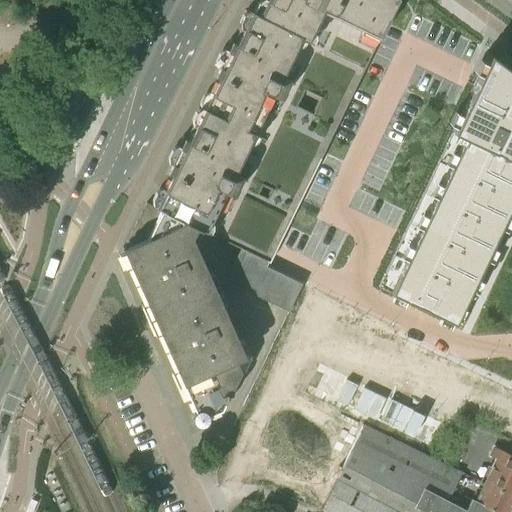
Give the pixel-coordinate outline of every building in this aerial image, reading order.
[(189,204),(182,218),(181,220),(196,228),(205,232),(225,192),(234,196),(238,187),(238,186),(242,177),(234,172),(253,133),(272,94),(281,99),(285,90),(284,90),(289,79),(282,76),(300,38),(307,42),(322,11),(378,39),(386,22),(396,0),(394,0),(392,4),(384,0),(264,0),(258,15),(250,11),(234,45),(237,54),(242,57),(238,65),(223,58),(214,76),(218,78),(188,141),(187,141),(186,142),(189,151),(195,154),(191,162),(175,155),(167,173),(171,175),(164,190),(163,190),(163,191),(189,204)] [(511,72),(490,56),(379,286),(453,321),(511,198),(511,72)] [(191,238),(196,228),(181,220),(182,218),(156,205),(155,208),(145,203),(125,243),(133,262),(128,265),(130,268),(133,267),(140,282),(136,283),(167,352),(170,350),(177,365),(174,367),(194,412),(196,425),(207,417),(220,411),(240,372),(235,361),(244,357),(191,238)] [(288,312),(301,285),(265,267),(267,263),(239,249),(229,270),(233,280),(254,291),(256,296),(288,312)] [(426,379),(333,334),(336,328),(298,310),(274,358),(279,360),(276,366),(236,449),(257,498),(273,492),(268,480),(314,383),(391,420),(391,421),(403,427),(426,379)] [(321,510),(325,511),(491,511),(492,510),(481,505),(470,499),(465,510),(447,500),(462,472),(388,437),(364,425),(353,446),(352,445),(340,470),(321,510)] [(483,482),(511,495),(511,455),(491,446),(487,455),(494,458),(483,482)] [(483,501),(481,505),(492,510),(496,511),(507,511),(511,502),(511,495),(483,482),(475,497),(483,501)]
